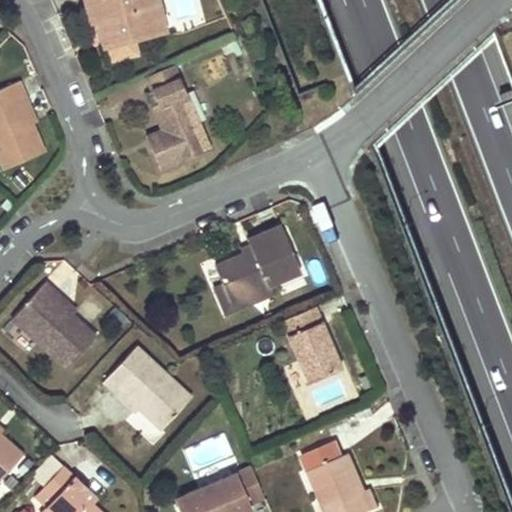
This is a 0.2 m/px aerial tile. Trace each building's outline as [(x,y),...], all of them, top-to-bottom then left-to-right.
[(95,0),(84,3),(89,22),(91,31),(99,28),(101,40),(104,53),(113,51),(135,46),(162,39),(153,0),(95,0)] [(135,46),(113,51),(104,53),(107,69),(128,64),(139,62),(135,46)] [(167,66),(137,78),(148,107),(143,109),(152,131),(157,142),(142,148),(152,172),(203,151),(167,66)] [(0,84),(0,167),(32,154),(19,124),(9,99),(15,96),(8,81),(0,84)] [(15,96),(9,99),(19,124),(25,121),(15,96)] [(152,131),(136,137),(142,148),(157,142),(152,131)] [(284,224),(251,238),(254,246),(287,232),(284,224)] [(248,257),(220,269),(226,284),(235,304),(271,288),(305,274),(287,232),(254,246),(257,253),(248,257)] [(254,246),(244,250),(248,257),(257,253),(254,246)] [(9,315),(15,320),(66,368),(96,336),(72,313),(53,296),(57,292),(48,284),(43,279),(9,315)] [(235,304),(226,284),(217,288),(229,316),(275,297),(271,288),(235,304)] [(57,292),(53,296),(72,313),(75,309),(57,292)] [(316,308),(282,322),(308,385),(343,370),(316,308)] [(131,356),(106,382),(120,395),(125,390),(144,407),(168,430),(188,408),(196,399),(139,347),(131,356)] [(125,390),(120,395),(139,413),(144,407),(125,390)] [(0,472),(18,453),(0,437),(0,472)] [(330,457),(323,443),(290,456),(313,511),(359,511),(360,511),(352,493),(336,455),(330,457)] [(80,492),(53,467),(33,489),(20,502),(28,511),(88,511),(82,506),(74,500),(80,492)] [(240,470),(164,500),(168,511),(240,511),(238,507),(252,501),(240,470)] [(358,490),(352,493),(360,511),(367,509),(358,490)] [(80,492),(74,500),(82,506),(89,499),(80,492)]
